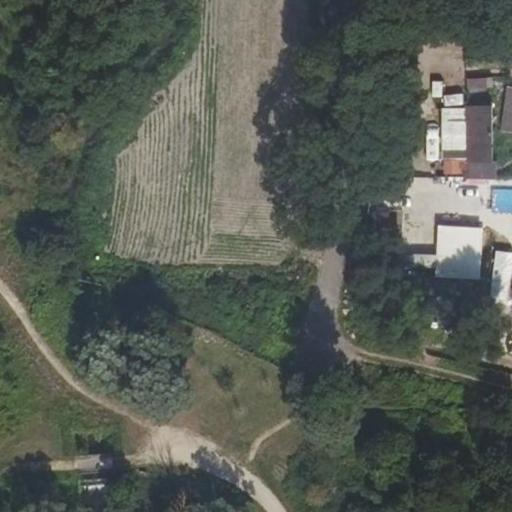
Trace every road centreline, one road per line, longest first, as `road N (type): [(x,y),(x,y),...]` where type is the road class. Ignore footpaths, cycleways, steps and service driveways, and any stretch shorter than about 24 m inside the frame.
road 1 (residential): [(313,375),(361,0)]
road 2 (track): [(274,511),(237,471),(199,453),(52,466),(0,479)]
